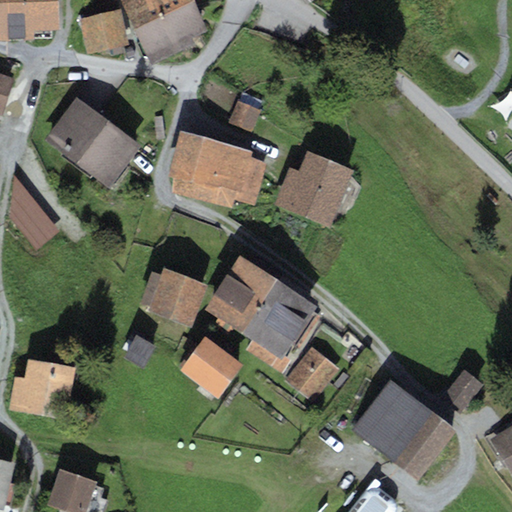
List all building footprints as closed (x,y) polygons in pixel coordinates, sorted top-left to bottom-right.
[(0,0),(0,40),(34,39),(34,31),(59,30),(58,0),(0,0)] [(120,0),(135,28),(190,0),(120,0)] [(193,0),(190,0),(135,28),(153,65),(196,44),(193,38),(209,30),(193,0)] [(120,10),(79,20),(87,54),(128,43),(120,10)] [(14,78),(0,73),(0,114),(2,115),(14,78)] [(140,145),(75,97),(43,140),(108,188),(140,145)] [(260,110),(238,101),(229,123),(251,132),(260,110)] [(251,151),(180,131),(167,178),(175,180),(171,193),(231,210),(234,200),(254,206),(266,162),(250,157),(251,151)] [(298,170),(290,167),(274,206),(329,228),(353,169),(306,150),(298,170)] [(243,334),(277,281),(239,256),(204,309),(243,334)] [(207,285),(163,268),(161,275),(152,271),(140,302),(149,306),(148,310),(191,327),(207,285)] [(283,356),(316,306),(277,281),(243,334),(252,340),(245,351),(281,374),(290,360),(283,356)] [(155,346),(136,336),(124,357),(143,368),(155,346)] [(243,364),(204,336),(180,370),(218,397),(243,364)] [(339,370),(311,347),(285,379),(313,402),(339,370)] [(25,378),(14,376),(9,411),(67,420),(75,366),(28,360),(25,378)] [(467,372),(454,362),(430,394),(459,416),(478,391),(462,379),(467,372)] [(455,430),(390,381),(352,430),(418,479),(455,430)] [(511,425),(490,439),(511,474),(511,425)] [(15,464),(0,460),(0,508),(3,509),(15,464)] [(85,511),(96,482),(60,469),(48,504),(69,511),(85,511)] [(373,487),(367,489),(354,507),(350,511),(393,511),(395,506),(393,499),(380,488),(373,487)]
